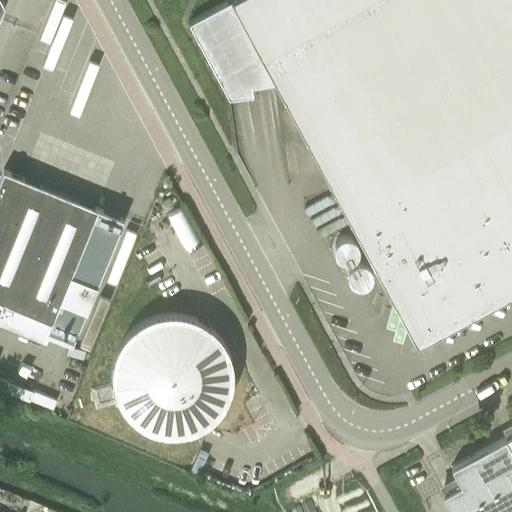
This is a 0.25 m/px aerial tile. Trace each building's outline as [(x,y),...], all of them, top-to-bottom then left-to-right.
[(511,0),(226,0),(188,21),(228,95),(252,91),(251,83),(274,79),(416,343),(511,290),(511,0)] [(3,169),(0,175),(0,324),(42,342),(47,331),(72,341),(122,217),(3,169)] [(348,260),(349,259),(352,258),(354,257),(355,255),(356,254),(357,252),(358,249),(358,247),(358,245),(357,243),(356,241),(355,239),(354,238),(352,236),(350,235),(348,235),(345,235),(343,235),(341,235),(339,236),(337,238),(336,239),(335,241),(334,243),(333,245),(333,247),(333,249),(334,252),(335,254),(336,255),(337,257),(339,258),(341,259),(343,260),(345,260),(348,260)] [(359,285),(360,285),(363,284),(365,283),(367,282),(368,280),(369,279),(370,277),(371,275),(371,272),(371,270),(370,268),(369,266),(368,265),(367,263),(365,262),(363,261),(361,260),(359,260),(357,260),(355,261),(353,262),(351,263),(349,265),(348,266),(347,268),(347,270),(346,272),(347,275),(347,277),(348,279),(349,280),(351,282),(353,283),(355,284),(357,285),(359,285)] [(227,401),(231,389),(233,378),(233,365),(231,356),(226,345),(223,340),(219,334),(216,330),(211,326),(206,322),(201,320),(195,317),(189,315),(182,313),(170,312),(163,312),(159,313),(152,315),(145,317),(138,321),(129,329),(124,334),(120,339),(117,344),(113,352),(111,360),(110,367),(110,381),(111,388),(113,395),(115,400),(120,409),(124,414),(129,419),(133,422),(137,426),(143,429),(152,433),(161,435),(169,436),(176,436),(185,435),(192,432),(200,429),(211,422),(220,412),(227,401)] [(459,484),(442,493),(451,511),(511,511),(511,432),(450,466),(459,484)]
